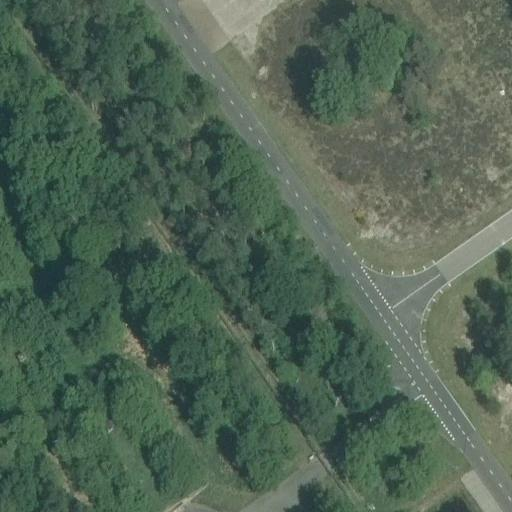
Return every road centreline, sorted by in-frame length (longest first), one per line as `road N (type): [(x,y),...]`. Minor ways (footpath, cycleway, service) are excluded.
road 1 (unclassified): [(157,0),(431,388)]
road 2 (unclassified): [(269,504),(431,388)]
road 3 (unclassified): [(431,388),(511,504)]
